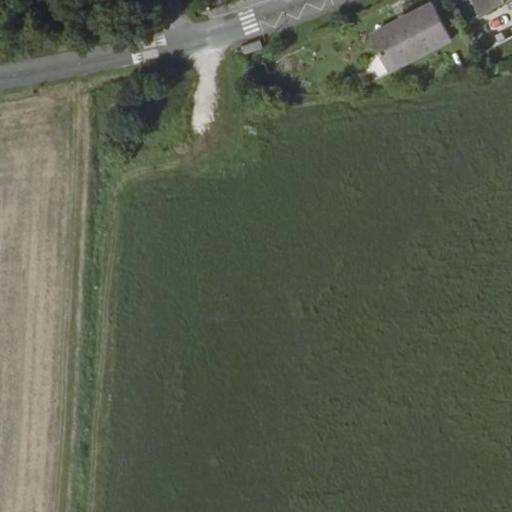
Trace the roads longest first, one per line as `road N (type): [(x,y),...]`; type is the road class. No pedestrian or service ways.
road 1 (track): [(76,511),(90,336),(91,67)]
road 2 (tertiary): [(0,81),(179,44),(309,0)]
